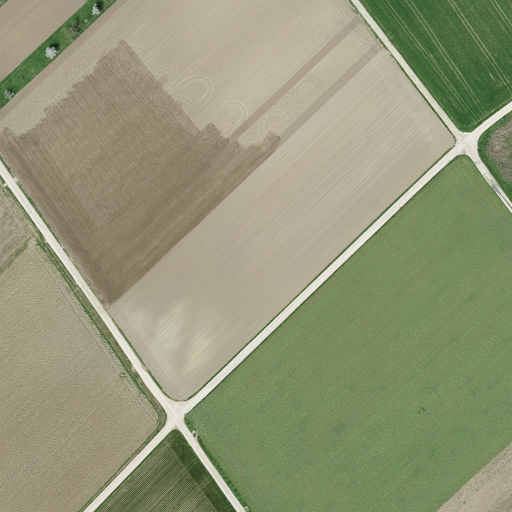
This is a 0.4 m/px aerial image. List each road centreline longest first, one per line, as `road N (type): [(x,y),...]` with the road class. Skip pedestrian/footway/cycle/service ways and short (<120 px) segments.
road 1 (track): [(511,107),(463,142),(89,511)]
road 2 (track): [(0,163),(242,511)]
road 3 (track): [(511,206),(354,0)]
